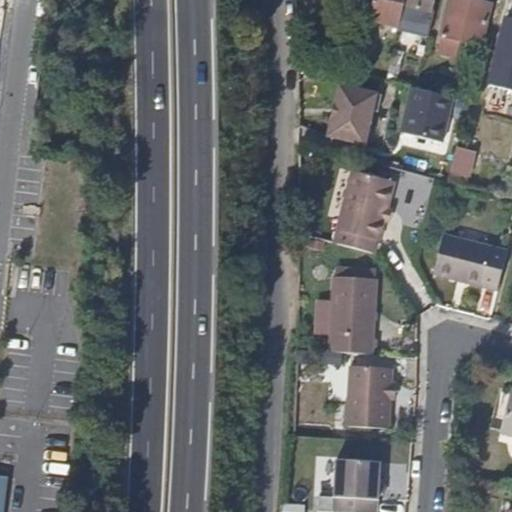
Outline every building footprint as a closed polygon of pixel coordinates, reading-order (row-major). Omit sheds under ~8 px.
[(367,18),(396,25),(401,0),(370,0),(370,4),(367,18)] [(428,0),(401,0),(396,25),(394,30),(425,37),(430,12),(426,11),(428,0)] [(485,2),(476,0),(446,0),(438,35),(475,44),(485,2)] [(487,85),(511,91),(511,18),(505,16),(487,85)] [(373,96),(336,86),(322,138),(360,148),(373,96)] [(450,99),(409,89),(398,134),(439,144),(450,99)] [(472,154),(453,150),(445,182),(459,186),(460,178),(466,180),(472,154)] [(386,182),(353,174),(334,248),(365,256),(368,242),(371,242),(376,223),(379,209),(386,182)] [(385,211),(379,209),(376,223),(381,224),(385,211)] [(500,254),(437,237),(427,275),(491,292),(500,254)] [(370,282),(327,279),(322,356),(366,358),(370,282)] [(385,372),(343,369),(340,430),(381,432),(383,403),(384,387),(385,372)] [(511,441),(511,392),(504,391),(503,395),(493,433),(492,437),(511,441)] [(369,511),(372,466),(329,463),(326,511),(369,511)] [(2,511),(8,473),(0,471),(0,511),(2,511)]
